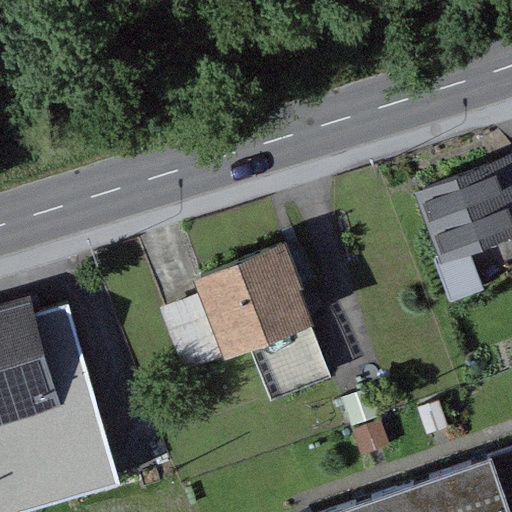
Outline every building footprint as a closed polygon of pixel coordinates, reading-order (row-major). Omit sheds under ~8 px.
[(511,153),(428,185),(454,257),(511,235),(511,153)] [(292,238),(203,269),(229,342),(318,311),(292,238)] [(0,312),(0,416),(67,397),(39,301),(0,312)] [(161,432),(83,454),(99,511),(109,511),(131,506),(132,511),(148,511),(181,503),(161,432)] [(511,511),(511,449),(312,511),(511,511)]
